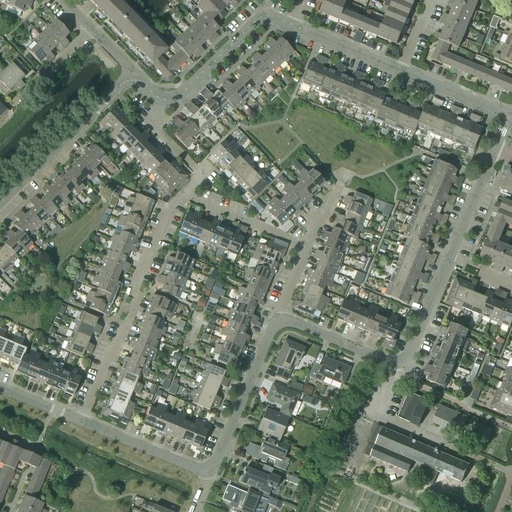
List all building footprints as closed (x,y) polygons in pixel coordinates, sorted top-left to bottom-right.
[(31,5),(19,0),(5,0),(3,5),(5,6),(3,10),(14,14),(16,10),(21,12),(24,13),(26,7),(29,9),(31,5)] [(124,7),(117,0),(88,0),(109,21),(124,7)] [(222,19),(204,0),(196,8),(203,15),(211,22),(216,17),(217,19),(216,20),(219,23),(222,19)] [(226,8),(217,0),(203,0),(204,0),(222,19),(226,16),(223,13),(222,14),(221,13),(226,8)] [(237,5),(232,0),(217,0),(226,8),(231,3),(232,4),(231,6),(233,9),(237,5)] [(339,21),(343,10),(318,0),(318,1),(323,3),(319,13),(339,21)] [(343,10),(347,1),(343,0),(318,0),(343,10)] [(408,16),(412,7),(396,0),(392,0),(391,5),(389,4),(389,3),(386,1),(384,6),(408,16)] [(470,20),(474,11),(449,0),(447,5),(451,6),(452,4),(454,5),(451,12),(470,20)] [(474,11),(478,0),(477,0),(449,0),(474,11)] [(405,26),(408,16),(384,6),(382,11),(385,12),(386,10),(388,11),(385,18),(405,26)] [(123,36),(138,21),(124,7),(109,21),(123,36)] [(358,29),(362,18),(343,10),(339,21),(358,29)] [(466,29),(470,20),(451,12),(448,18),(446,17),(447,16),(443,14),(441,19),(466,29)] [(218,29),(211,22),(203,15),(196,22),(215,41),(218,37),(216,35),(214,36),(213,34),(218,29)] [(377,37),(382,26),(376,24),(362,18),(358,29),(377,37)] [(401,35),(405,26),(385,18),(383,24),(381,23),(382,21),(378,20),(376,24),(382,26),(401,35)] [(462,39),(466,29),(441,19),(440,24),(443,25),(444,23),(446,24),(443,31),(462,39)] [(69,34),(55,21),(49,27),(48,25),(46,26),(65,46),(68,44),(64,39),(69,34)] [(138,51),(153,36),(138,21),(123,36),(138,51)] [(215,41),(196,22),(189,29),(203,44),(208,39),(210,40),(208,42),(211,45),(215,41)] [(65,46),(46,26),(44,28),(46,30),(40,35),(54,49),(58,45),(62,49),(65,46)] [(397,45),(401,35),(382,26),(377,37),(397,45)] [(511,26),(509,33),(504,31),(503,35),(508,37),(508,36),(511,37),(511,26)] [(203,44),(189,29),(182,36),(200,55),(204,52),(201,49),(200,50),(198,49),(203,44)] [(462,39),(443,31),(440,37),(439,36),(439,34),(436,33),(433,38),(449,45),(458,48),(462,39)] [(54,49),(40,35),(35,41),(33,39),(31,41),(51,61),(54,58),(49,53),(54,49)] [(160,57),(167,50),(153,36),(138,51),(152,65),(160,57)] [(200,55),(182,36),(174,44),(180,50),(188,59),(194,53),(195,55),(194,56),(196,59),(200,55)] [(511,37),(508,36),(508,37),(505,45),(500,42),(498,46),(503,48),(504,47),(511,50),(511,37)] [(446,53),(449,45),(433,38),(439,40),(431,59),(442,64),(446,53)] [(293,53),(280,39),(275,44),(271,39),(268,42),(287,62),(289,60),(287,59),(293,53)] [(51,61),(31,41),(30,42),(31,44),(25,50),(34,58),(39,63),(43,59),(48,64),(51,61)] [(287,62),(268,42),(265,45),(269,50),(265,54),(278,67),(284,62),(286,64),(287,62)] [(511,50),(504,47),(503,48),(500,56),(495,54),(493,58),(499,60),(499,59),(511,63),(511,50)] [(34,58),(25,50),(21,54),(29,63),(34,58)] [(174,72),(188,59),(180,50),(167,64),(174,72)] [(278,67),(265,54),(261,58),(256,53),(253,56),(273,76),(274,75),(273,73),(278,67)] [(461,72),(465,61),(446,53),(442,64),(461,72)] [(273,76),(253,56),(250,59),(255,64),(251,68),(264,82),(269,76),(271,78),(273,76)] [(174,72),(167,64),(160,57),(152,65),(166,80),(174,72)] [(29,73),(15,59),(3,71),(22,89),(25,86),(20,81),(29,73)] [(479,79),(484,69),(465,61),(461,72),(479,79)] [(307,94),(316,74),(313,73),(316,66),(309,63),(299,85),(305,88),(304,91),(305,93),(307,94)] [(318,93),(328,71),(321,68),(322,66),(319,65),(318,67),(321,68),(318,75),(316,74),(307,94),(310,95),(312,94),(313,91),(318,93)] [(264,82),(251,68),(246,72),(242,68),(239,71),(258,91),(260,89),(258,87),(264,82)] [(498,87),(503,77),(484,69),(479,79),(498,87)] [(22,89),(3,71),(0,74),(0,91),(5,96),(13,88),(18,93),(22,89)] [(258,91),(239,71),(236,73),(240,78),(236,82),(249,96),(255,90),(257,92),(258,91)] [(326,101),(334,82),(332,81),(335,73),(328,71),(318,93),(324,96),(323,99),(324,101),(326,101)] [(337,101),(347,78),(340,75),(340,74),(338,73),(337,75),(339,76),(337,83),(334,82),(326,101),(328,102),(330,102),(332,99),(337,101)] [(511,92),(511,80),(503,77),(498,87),(511,92)] [(345,109),(353,89),(351,88),(354,81),(347,78),(337,101),(343,103),(342,106),(343,108),(345,109)] [(356,109),(366,86),(359,83),(359,82),(357,81),(356,83),(358,84),(356,90),(353,89),(345,109),(347,110),(349,110),(350,107),(356,109)] [(249,96),(236,82),(232,87),(227,82),(224,85),(244,105),(245,103),(244,101),(249,96)] [(244,105),(224,85),(221,88),(226,92),(221,96),(221,97),(230,106),(234,111),(240,105),(242,106),(244,105)] [(364,117),(372,97),(370,96),(372,89),(366,86),(356,109),(362,111),(361,114),(361,116),(364,117)] [(230,106),(221,97),(221,96),(217,92),(212,96),(204,88),(201,91),(224,115),(226,113),(224,111),(230,106)] [(383,99),(385,94),(377,91),(378,90),(376,89),(375,91),(377,92),(374,98),(372,97),(364,117),(366,118),(368,117),(369,114),(375,117),(373,121),(383,99)] [(224,115),(201,91),(198,94),(206,102),(202,106),(215,120),(221,115),(223,116),(224,115)] [(381,130),(389,110),(387,109),(390,101),(383,99),(373,121),(379,124),(378,127),(379,129),(381,130)] [(392,129),(402,106),(395,104),(395,102),(393,101),(392,103),(394,104),(392,111),(389,110),(381,130),(383,131),(385,130),(386,127),(392,129)] [(215,120),(202,106),(198,111),(189,102),(187,105),(210,129),(211,127),(210,126),(215,120)] [(210,129),(187,105),(184,108),(192,116),(187,121),(201,134),(206,129),(208,131),(210,129)] [(423,136),(431,117),(428,116),(431,108),(424,105),(420,114),(421,114),(415,128),(421,131),(419,134),(420,136),(423,136)] [(400,137),(408,117),(406,116),(409,109),(402,106),(392,129),(398,132),(397,134),(397,136),(400,137)] [(110,128),(123,114),(116,107),(98,125),(102,128),(106,124),(110,128)] [(434,136),(443,113),(436,110),(437,109),(435,108),(434,110),(436,111),(433,118),(431,117),(423,136),(425,137),(427,137),(428,134),(434,136)] [(421,114),(420,114),(414,111),(414,110),(412,109),(411,111),(413,112),(410,119),(408,117),(400,137),(402,138),(404,138),(405,135),(411,137),(415,128),(421,114)] [(442,144),(450,124),(447,123),(450,116),(443,113),(434,136),(440,138),(438,141),(439,143),(442,144)] [(120,132),(131,122),(123,114),(110,128),(114,132),(109,136),(112,139),(120,132)] [(453,144),(462,121),(455,118),(456,117),(454,116),(453,118),(455,119),(452,125),(450,124),(442,144),(444,145),(446,144),(447,142),(453,144)] [(201,134),(187,121),(183,125),(176,118),(173,120),(195,143),(197,141),(195,140),(201,134)] [(131,122),(120,132),(112,139),(114,141),(116,140),(121,145),(135,132),(131,128),(135,123),(132,120),(131,122)] [(195,143),(173,120),(170,123),(177,131),(173,135),(186,149),(192,143),(193,145),(195,143)] [(460,152),(469,132),(466,131),(469,124),(462,121),(453,144),(458,146),(457,149),(458,151),(460,152)] [(472,152),(481,129),(474,126),(475,125),(472,124),(472,126),(474,127),(471,133),(469,132),(460,152),(463,153),(465,152),(466,149),(472,152)] [(127,154),(147,135),(144,132),(139,136),(135,132),(121,145),(127,151),(125,153),(127,154)] [(136,160),(149,147),(145,142),(150,138),(147,135),(127,154),(128,156),(130,154),(136,160)] [(217,163),(235,145),(232,141),(227,146),(223,142),(210,155),(217,163)] [(110,163),(92,145),(87,150),(86,148),(83,150),(98,166),(102,162),(106,167),(110,163)] [(224,170),(238,157),(234,153),(239,148),(235,145),(217,163),(224,170)] [(141,169),(161,149),(158,146),(153,151),(149,147),(136,160),(141,165),(139,167),(141,169)] [(150,175),(164,161),(159,157),(164,152),(161,149),(141,169),(143,171),(145,169),(150,175)] [(98,166),(83,150),(85,152),(78,159),(95,177),(99,174),(94,169),(98,166)] [(232,177),(250,159),(246,156),(242,160),(238,157),(224,170),(225,170),(223,172),(225,175),(227,173),(232,177)] [(95,177),(78,159),(70,166),(68,164),(84,180),(87,176),(92,181),(95,177)] [(239,184),(252,171),(249,167),(253,163),(250,159),(232,177),(239,184)] [(156,184),(175,164),(172,161),(168,166),(164,161),(150,175),(156,180),(154,182),(156,184)] [(457,170),(434,161),(431,167),(428,166),(426,167),(425,169),(445,177),(446,175),(453,178),(457,170)] [(84,180),(68,164),(66,167),(68,169),(63,173),(81,192),(84,188),(80,184),(84,180)] [(167,196),(187,176),(182,171),(180,173),(174,166),(176,164),(175,164),(156,184),(167,196)] [(511,194),(511,172),(510,171),(511,169),(505,166),(501,177),(506,179),(501,190),(511,194)] [(444,180),(445,177),(425,169),(424,171),(425,173),(428,174),(426,180),(448,190),(451,183),(453,183),(454,181),(452,180),(451,182),(444,180)] [(246,192),(264,174),(260,170),(256,175),(252,171),(239,184),(239,185),(237,187),(240,189),(242,187),(246,192)] [(325,184),(312,170),(308,174),(303,170),(300,173),(317,191),(325,184)] [(81,192),(63,173),(58,178),(56,176),(54,179),(56,181),(69,194),(73,190),(77,195),(81,192)] [(317,191),(300,173),(296,177),(301,181),(297,185),(310,198),(317,191)] [(251,201),(267,186),(263,182),(267,178),(264,174),(246,192),(250,197),(248,198),(251,201)] [(448,190),(426,180),(423,186),(420,185),(419,185),(418,188),(437,196),(438,194),(446,197),(448,190)] [(48,188),(66,206),(70,202),(65,198),(69,194),(56,181),(48,188)] [(310,198),(297,185),(293,188),(289,184),(285,187),(303,206),(310,198)] [(57,211),(63,206),(64,208),(66,206),(48,188),(47,186),(44,189),(48,194),(44,198),(57,211)] [(303,206),(285,187),(281,191),(286,195),(282,199),(297,214),(296,213),(303,206)] [(436,199),(437,196),(418,188),(417,190),(417,192),(420,193),(418,199),(441,208),(444,202),(445,202),(446,200),(444,199),(443,201),(436,199)] [(368,208),(371,200),(354,193),(351,199),(345,197),(344,200),(370,211),(370,209),(368,208)] [(150,212),(154,202),(136,195),(134,200),(128,198),(126,202),(150,212)] [(57,211),(44,198),(39,202),(35,198),(32,200),(51,220),(53,219),(51,217),(57,211)] [(297,214),(282,199),(278,203),(274,198),(270,202),(288,220),(293,215),(295,217),(297,214)] [(441,208),(418,199),(416,205),(413,203),(411,204),(410,207),(430,215),(431,212),(438,215),(441,208)] [(51,220),(32,200),(29,203),(33,208),(29,212),(42,226),(48,220),(50,222),(51,220)] [(369,213),(370,211),(344,200),(342,204),(348,207),(346,212),(363,220),(366,212),(369,213)] [(511,214),(511,203),(504,200),(501,205),(501,207),(499,206),(499,204),(496,203),(494,207),(511,214)] [(146,221),(150,212),(126,202),(124,207),(130,209),(128,214),(146,221)] [(288,220),(270,202),(267,205),(271,210),(267,214),(281,227),(288,220)] [(429,217),(430,215),(410,207),(409,209),(410,211),(412,212),(410,218),(433,227),(436,220),(437,221),(438,219),(436,218),(435,220),(429,217)] [(511,226),(511,214),(494,207),(492,212),(495,214),(496,212),(498,213),(497,215),(495,220),(506,224),(511,226)] [(42,226),(29,212),(25,216),(20,212),(17,215),(37,235),(38,233),(37,231),(42,226)] [(187,239),(198,213),(194,212),(193,214),(189,212),(180,233),(186,236),(185,238),(187,239)] [(360,227),(363,220),(346,212),(344,218),(338,215),(336,219),(362,230),(363,228),(360,227)] [(198,241),(205,223),(199,221),(202,215),(198,213),(187,239),(189,240),(190,238),(198,241)] [(142,231),(146,221),(128,214),(126,219),(120,216),(118,221),(142,231)] [(37,235),(17,215),(14,218),(19,222),(14,227),(19,231),(28,240),(33,234),(35,236),(37,235)] [(433,227),(410,218),(406,216),(402,225),(422,234),(423,231),(430,234),(433,227)] [(362,230),(336,219),(334,223),(340,226),(338,231),(350,236),(355,239),(359,231),(361,232),(362,230)] [(206,247),(217,221),(213,220),(210,226),(205,223),(198,241),(205,244),(204,246),(206,247)] [(498,243),(506,224),(495,220),(487,238),(498,243)] [(138,240),(142,231),(118,221),(114,230),(138,240)] [(216,249),(224,231),(218,229),(220,223),(217,221),(206,247),(208,248),(209,246),(216,249)] [(427,239),(421,236),(422,234),(402,225),(401,228),(402,230),(405,231),(402,237),(407,239),(429,248),(425,246),(428,239),(430,240),(430,237),(428,237),(427,239)] [(225,255),(235,229),(232,227),(229,233),(224,231),(216,249),(224,252),(223,254),(225,255)] [(236,257),(243,239),(237,237),(239,231),(235,229),(225,255),(227,256),(228,253),(236,257)] [(347,244),(350,236),(338,231),(332,229),(330,235),(324,232),(322,236),(348,247),(349,244),(347,244)] [(26,254),(7,234),(3,230),(0,233),(8,241),(4,245),(17,259),(23,254),(25,255),(26,254)] [(134,249),(138,240),(114,230),(110,240),(134,249)] [(32,244),(28,240),(19,231),(14,235),(10,231),(7,234),(26,254),(28,252),(26,250),(32,244)] [(347,249),(348,247),(322,236),(321,240),(326,242),(324,248),(342,255),(345,248),(347,249)] [(490,262),(498,243),(487,238),(479,258),(490,262)] [(407,239),(404,245),(401,243),(399,244),(398,246),(418,255),(419,252),(426,255),(429,248),(407,239)] [(136,250),(134,249),(110,240),(110,242),(112,243),(109,250),(126,257),(129,252),(135,254),(136,250)] [(283,257),(285,250),(266,242),(263,248),(257,245),(254,254),(277,264),(280,256),(283,257)] [(497,271),(507,247),(498,243),(490,262),(496,265),(495,266),(493,266),(492,269),(497,271)] [(17,259),(4,245),(0,249),(0,255),(12,268),(13,266),(12,265),(17,259)] [(417,257),(418,255),(398,246),(397,249),(398,251),(401,252),(399,258),(421,267),(424,260),(426,261),(427,259),(425,258),(424,260),(417,257)] [(508,270),(511,260),(511,248),(507,247),(497,271),(501,273),(503,270),(501,269),(502,267),(508,270)] [(339,262),(342,255),(324,248),(322,254),(316,251),(314,255),(340,266),(341,263),(339,262)] [(124,263),(126,257),(109,250),(106,257),(103,257),(103,259),(128,269),(130,266),(124,263)] [(191,269),(194,261),(176,254),(174,260),(168,257),(166,261),(192,272),(193,270),(191,269)] [(273,274),(277,264),(254,254),(251,260),(257,262),(255,267),(273,274)] [(12,268),(0,255),(0,271),(2,274),(8,268),(10,269),(12,268)] [(340,266),(314,255),(313,259),(319,261),(316,267),(334,274),(337,267),(339,268),(340,266)] [(421,267),(399,258),(396,263),(393,262),(391,263),(390,265),(410,274),(411,271),(419,274),(421,267)] [(128,269),(103,259),(102,261),(104,262),(101,269),(118,277),(121,271),(127,273),(128,269)] [(192,272),(166,261),(165,265),(168,267),(166,272),(186,280),(189,273),(191,274),(192,272)] [(409,276),(410,274),(390,265),(389,268),(390,270),(393,271),(391,276),(414,286),(416,279),(418,280),(419,277),(417,277),(416,279),(409,276)] [(269,284),(273,274),(255,267),(253,272),(247,269),(245,274),(269,284)] [(331,281),(334,274),(316,267),(314,272),(308,270),(306,274),(309,275),(332,285),(333,282),(331,281)] [(116,282),(118,277),(101,269),(98,277),(96,276),(95,278),(118,288),(120,289),(122,285),(116,282)] [(183,288),(186,280),(166,272),(164,278),(160,276),(159,280),(184,291),(185,289),(183,288)] [(265,293),(269,284),(245,274),(243,278),(249,281),(247,286),(265,293)] [(332,285),(309,275),(305,284),(322,291),(324,286),(330,289),(332,285)] [(414,286),(391,276),(388,282),(386,281),(384,282),(383,284),(403,292),(404,290),(411,293),(414,286)] [(114,297),(118,288),(95,278),(93,283),(99,285),(97,290),(114,297)] [(461,311),(470,287),(462,283),(463,281),(456,278),(445,304),(461,311)] [(183,293),(184,291),(159,280),(157,284),(163,286),(160,292),(178,300),(181,292),(183,293)] [(320,296),(322,291),(305,284),(300,296),(323,306),(326,299),(320,296)] [(408,298),(401,295),(403,292),(383,284),(382,286),(382,288),(385,290),(383,296),(406,305),(409,298),(410,298),(411,296),(409,295),(408,298)] [(471,312),(478,295),(473,292),(475,287),(471,285),(470,287),(461,311),(463,312),(464,309),(471,312)] [(261,302),(265,293),(247,286),(245,290),(240,288),(238,292),(261,302)] [(110,307),(114,297),(97,290),(95,295),(89,292),(87,297),(110,307)] [(480,318),(490,293),(486,291),(484,297),(478,295),(471,312),(478,315),(477,318),(480,318)] [(263,303),(261,302),(238,292),(237,295),(239,296),(236,303),(253,310),(256,305),(262,307),(263,303)] [(490,320),(497,303),(492,300),(494,294),(490,293),(480,318),(482,319),(483,317),(490,320)] [(171,315),(175,305),(152,295),(148,305),(171,315)] [(320,313),(323,306),(300,296),(297,302),(295,301),(292,308),(312,317),(318,319),(320,313)] [(106,316),(110,307),(87,297),(85,301),(91,304),(89,309),(106,316)] [(345,323),(355,300),(350,298),(348,304),(342,302),(335,319),(345,323)] [(499,326),(509,301),(505,299),(503,305),(497,303),(490,320),(497,323),(496,325),(499,326)] [(354,327),(362,310),(357,308),(359,302),(355,300),(345,323),(354,327)] [(509,328),(511,321),(511,308),(510,308),(511,304),(511,301),(509,301),(499,326),(501,327),(502,325),(509,328)] [(251,316),(253,310),(236,303),(233,310),(231,309),(230,312),(255,322),(257,318),(251,316)] [(171,315),(148,305),(144,315),(162,322),(164,317),(170,320),(171,315)] [(364,331),(373,308),(369,306),(366,312),(362,310),(354,327),(364,331)] [(372,338),(380,317),(376,315),(378,310),(373,308),(364,331),(370,334),(369,336),(372,338)] [(95,325),(98,319),(80,312),(77,320),(75,319),(74,321),(100,332),(101,328),(95,325)] [(255,322),(230,312),(229,314),(231,315),(228,322),(245,329),(248,324),(259,328),(260,324),(255,322)] [(382,339),(392,315),(387,313),(385,319),(380,317),(372,338),(375,339),(376,336),(382,339)] [(160,327),(162,322),(144,315),(140,324),(164,334),(166,329),(160,327)] [(393,340),(400,326),(394,323),(397,317),(392,315),(382,339),(389,342),(387,345),(393,348),(396,341),(393,340)] [(100,332),(74,321),(73,323),(75,324),(72,331),(90,339),(92,333),(98,336),(100,332)] [(243,335),(245,329),(228,322),(225,329),(223,328),(222,331),(245,340),(247,341),(249,337),(243,335)] [(164,334),(140,324),(138,323),(136,327),(142,329),(140,335),(157,342),(160,335),(163,336),(164,334)] [(465,339),(468,331),(451,324),(448,330),(442,327),(441,331),(466,342),(467,340),(465,339)] [(88,344),(90,339),(72,331),(69,339),(67,338),(66,340),(92,351),(93,347),(88,344)] [(243,347),(245,340),(222,331),(220,335),(226,338),(224,342),(244,351),(245,348),(243,347)] [(466,342),(441,331),(439,335),(445,337),(443,343),(460,350),(463,343),(466,344),(466,342)] [(155,350),(157,342),(140,335),(138,341),(132,338),(130,342),(156,353),(157,351),(155,350)] [(0,359),(9,363),(18,339),(14,337),(11,343),(7,341),(0,356),(0,359)] [(18,367),(23,355),(26,349),(21,347),(23,341),(18,339),(9,363),(18,367)] [(92,351),(66,340),(65,342),(67,343),(64,351),(82,358),(84,352),(90,354),(92,351)] [(155,355),(156,353),(130,342),(128,346),(134,349),(132,354),(150,362),(153,354),(155,355)] [(242,354),(244,351),(224,342),(222,347),(216,345),(214,349),(237,359),(240,353),(242,354)] [(288,372),(294,359),(299,361),(301,356),(302,356),(303,354),(302,354),(304,349),(287,342),(284,349),(281,348),(273,366),(278,368),(275,377),(286,382),(290,372),(288,372)] [(434,346),(433,350),(459,361),(459,358),(457,358),(460,350),(443,343),(440,349),(434,346)] [(497,357),(502,345),(498,344),(494,355),(497,357)] [(233,369),(237,359),(214,349),(212,354),(218,356),(216,362),(233,369)] [(459,361),(433,350),(431,354),(437,356),(435,362),(452,369),(455,362),(458,363),(459,361)] [(25,377),(35,353),(30,351),(28,357),(23,355),(18,367),(15,373),(25,377)] [(34,383),(42,363),(37,361),(40,355),(35,353),(25,377),(31,379),(30,382),(34,383)] [(147,369),(150,362),(132,354),(130,360),(124,357),(122,361),(125,362),(148,372),(149,370),(147,369)] [(44,385),(54,361),(49,359),(47,365),(42,363),(34,383),(37,385),(38,382),(44,385)] [(342,383),(348,368),(338,364),(337,366),(332,363),(324,359),(320,369),(313,365),(308,377),(321,383),(323,377),(332,381),(332,379),(342,383)] [(52,391),(61,371),(56,369),(58,363),(54,361),(44,385),(50,387),(49,390),(52,391)] [(148,372),(125,362),(121,371),(138,379),(140,374),(146,376),(148,372)] [(449,376),(452,369),(435,362),(432,367),(427,365),(425,369),(451,379),(452,377),(449,376)] [(223,378),(225,372),(208,365),(204,373),(202,372),(201,374),(227,384),(228,381),(223,378)] [(63,392),(72,369),(68,367),(66,373),(61,371),(52,391),(56,392),(57,390),(63,392)] [(73,396),(80,379),(75,377),(77,371),(72,369),(63,392),(73,396)] [(451,379),(425,369),(423,373),(429,375),(427,381),(444,388),(448,381),(450,382),(451,379)] [(136,384),(138,379),(121,371),(117,381),(140,390),(142,386),(136,384)] [(511,375),(504,373),(503,375),(506,376),(503,383),(511,386),(511,375)] [(227,384),(201,374),(200,376),(203,377),(200,384),(217,391),(219,386),(225,388),(227,384)] [(140,390),(117,381),(113,390),(130,398),(132,393),(138,395),(140,390)] [(511,386),(503,383),(500,390),(497,389),(496,392),(511,398),(511,386)] [(177,386),(171,384),(167,393),(173,396),(177,386)] [(215,397),(217,391),(200,384),(196,391),(194,390),(193,393),(219,403),(221,400),(215,397)] [(289,417),(298,395),(272,385),(266,400),(282,406),(279,413),(289,417)] [(128,402),(130,398),(113,390),(109,400),(120,405),(132,410),(134,405),(128,402)] [(418,427),(429,401),(408,392),(397,418),(418,427)] [(511,398),(496,392),(490,407),(511,416),(511,398)] [(217,407),(219,403),(193,393),(192,395),(195,396),(191,403),(209,411),(212,405),(217,407)] [(126,425),(132,410),(120,405),(109,400),(105,409),(103,408),(100,415),(120,423),(126,425)] [(152,430),(163,403),(160,402),(159,405),(157,404),(155,410),(150,408),(142,425),(152,430)] [(161,436),(169,416),(164,414),(167,408),(166,408),(167,405),(163,403),(152,430),(159,432),(157,435),(161,436)] [(459,435),(467,418),(439,406),(432,423),(438,425),(459,435)] [(279,443),(288,419),(266,409),(256,433),(269,439),(279,443)] [(171,437),(181,414),(176,412),(174,418),(169,416),(161,436),(164,438),(165,435),(171,437)] [(179,444),(188,424),(183,422),(186,416),(181,414),(171,437),(177,440),(176,443),(179,444)] [(190,445),(200,422),(195,420),(193,426),(188,424),(179,444),(183,445),(184,443),(190,445)] [(201,447),(207,432),(202,430),(204,424),(200,422),(190,445),(196,448),(195,450),(201,453),(203,448),(201,447)] [(437,451),(408,439),(376,425),(363,454),(407,473),(412,462),(429,469),(437,451)] [(4,466),(14,441),(9,439),(8,443),(10,444),(9,446),(2,443),(0,447),(0,464),(3,466),(4,466)] [(284,458),(288,447),(279,443),(269,439),(266,444),(262,442),(260,448),(249,443),(244,455),(265,464),(267,458),(275,461),(272,467),(284,472),(289,460),(284,458)] [(14,470),(17,461),(20,455),(23,456),(25,452),(15,448),(15,446),(17,447),(19,443),(14,441),(4,466),(14,470)] [(27,465),(31,455),(32,451),(26,449),(25,452),(23,456),(20,455),(17,461),(27,465)] [(461,483),(469,465),(437,451),(429,469),(427,474),(424,480),(423,482),(431,486),(437,472),(444,476),(445,477),(448,478),(449,478),(461,483)] [(31,455),(27,465),(32,468),(35,469),(39,459),(36,457),(31,455)] [(42,482),(50,463),(39,458),(39,459),(35,469),(31,478),(42,482)] [(0,486),(6,489),(13,471),(14,470),(4,466),(3,466),(0,473),(0,486)] [(275,490),(280,479),(269,475),(267,479),(264,478),(265,476),(245,468),(239,482),(259,490),(269,494),(271,488),(275,490)] [(424,480),(427,474),(419,471),(416,477),(424,480)] [(297,486),(299,480),(287,476),(285,481),(297,486)] [(34,501),(42,482),(31,478),(24,496),(34,501)] [(278,509),(281,502),(267,497),(269,494),(259,490),(257,493),(249,489),(246,496),(242,495),(242,496),(238,494),(239,492),(228,487),(222,500),(230,503),(229,506),(240,511),(241,509),(249,511),(262,511),(266,504),(278,509)] [(43,504),(34,501),(24,496),(19,506),(32,511),(46,511),(43,510),(41,511),(40,511),(43,504)]
